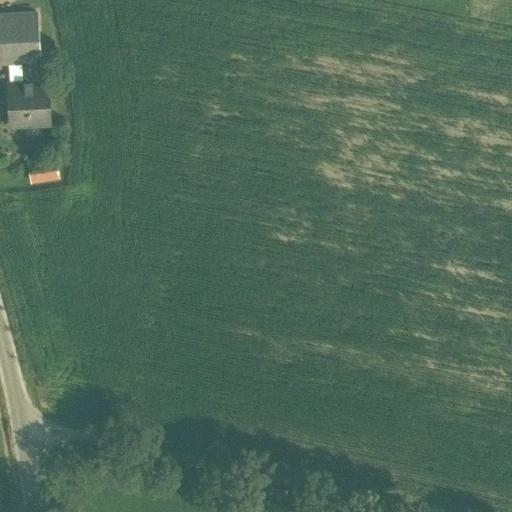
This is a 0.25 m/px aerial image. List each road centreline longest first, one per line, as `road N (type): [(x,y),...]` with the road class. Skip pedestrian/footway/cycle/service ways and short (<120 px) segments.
road 1 (unclassified): [(25,442),(63,438),(141,451),(420,511)]
road 2 (unclassified): [(25,442),(0,324)]
